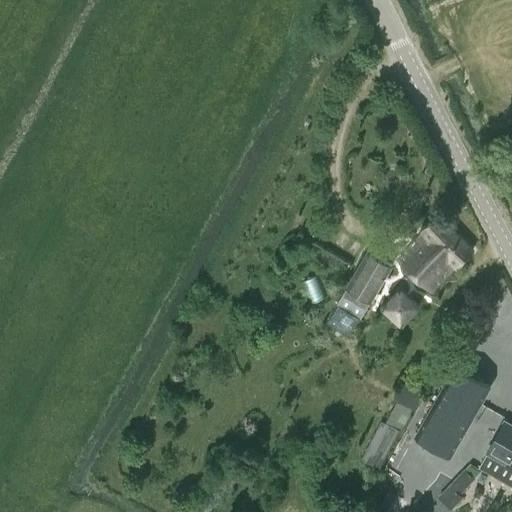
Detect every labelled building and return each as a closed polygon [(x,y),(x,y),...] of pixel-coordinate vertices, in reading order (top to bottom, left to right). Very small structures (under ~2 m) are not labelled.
[(457,266),(473,250),(437,213),(421,229),(423,232),(398,259),(430,291),(455,264),(457,266)] [(338,305),(327,323),(348,336),(360,317),(391,264),(367,250),(337,304),(338,305)] [(313,300),(326,296),(319,275),(306,279),(313,300)] [(383,307),(403,325),(422,303),(402,285),(383,307)] [(490,386),(455,366),(416,435),(450,455),(490,386)] [(406,380),(396,399),(415,410),(426,390),(406,380)] [(379,468),(400,429),(386,421),(382,419),(362,458),(379,468)] [(511,429),(504,425),(506,422),(505,422),(487,452),(511,466),(511,429)] [(452,510),(463,498),(450,485),(439,497),(452,510)] [(375,511),(386,511),(395,496),(387,492),(375,511)]
